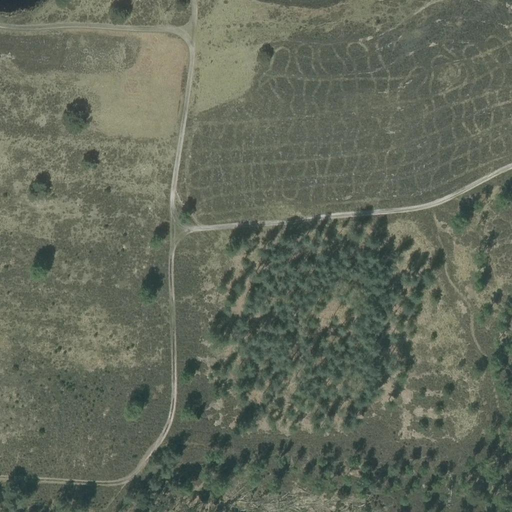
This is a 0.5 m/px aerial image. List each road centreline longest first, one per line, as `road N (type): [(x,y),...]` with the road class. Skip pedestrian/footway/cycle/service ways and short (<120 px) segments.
road 1 (track): [(171,228),(173,396),(141,468),(122,483),(0,479)]
road 2 (track): [(511,166),(416,209),(171,228)]
road 3 (track): [(194,31),(171,228)]
road 4 (track): [(194,31),(0,25)]
